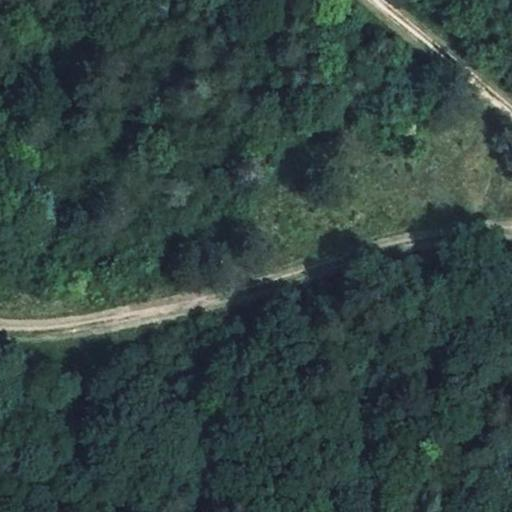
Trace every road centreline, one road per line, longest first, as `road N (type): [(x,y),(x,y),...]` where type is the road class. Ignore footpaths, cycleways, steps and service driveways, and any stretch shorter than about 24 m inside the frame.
road 1 (track): [(0,329),(40,334),(141,317),(395,246),(511,235)]
road 2 (track): [(362,0),(511,124)]
